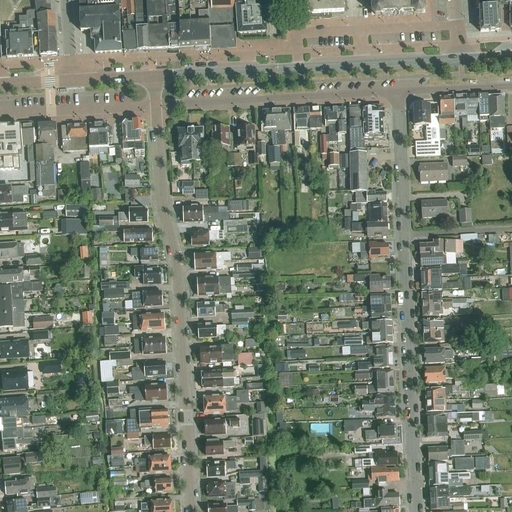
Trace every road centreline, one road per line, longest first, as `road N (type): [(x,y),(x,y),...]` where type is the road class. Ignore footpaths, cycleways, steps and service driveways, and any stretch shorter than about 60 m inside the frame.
road 1 (residential): [(191,511),(179,272),(160,206),(155,104)]
road 2 (secondary): [(154,78),(460,60)]
road 3 (residential): [(414,511),(402,237)]
road 4 (residential): [(155,104),(397,92)]
road 5 (residential): [(0,113),(155,104)]
road 6 (secondary): [(0,85),(154,78)]
road 7 (residential): [(402,237),(397,92)]
